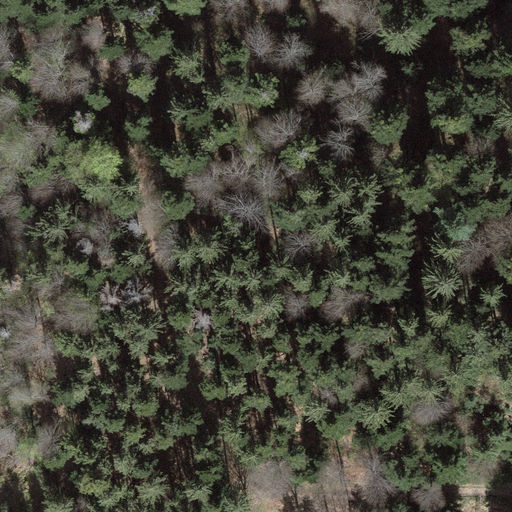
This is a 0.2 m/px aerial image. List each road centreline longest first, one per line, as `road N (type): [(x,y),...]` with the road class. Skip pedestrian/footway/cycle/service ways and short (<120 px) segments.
road 1 (track): [(511,487),(318,489),(261,468),(216,434),(183,367),(152,246),(147,163),(173,41),(191,0)]
road 2 (track): [(398,0),(411,27),(511,109)]
